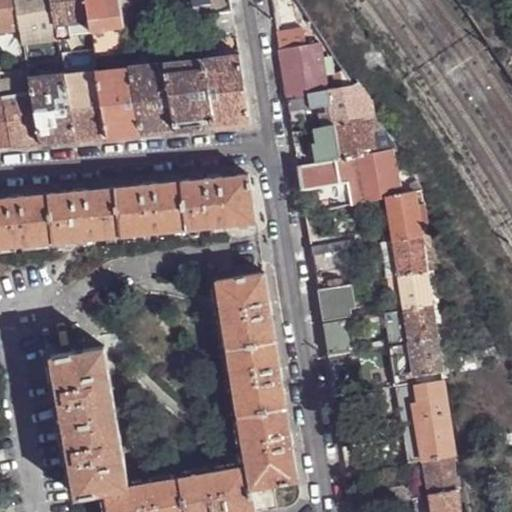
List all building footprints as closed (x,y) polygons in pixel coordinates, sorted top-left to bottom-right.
[(0,0),(0,32),(0,33),(20,30),(14,0),(0,0)] [(24,49),(58,44),(56,28),(50,0),(14,0),(20,30),(23,44),(24,49)] [(90,32),(84,0),(50,0),(56,28),(58,44),(71,41),(71,37),(90,32)] [(130,65),(124,29),(120,9),(118,0),(84,0),(90,32),(97,71),(130,65)] [(118,0),(120,9),(193,1),(193,0),(118,0)] [(203,15),(232,12),(230,0),(193,0),(193,1),(196,16),(203,15)] [(234,23),(232,12),(203,15),(206,26),(234,23)] [(277,33),(280,50),(324,42),(314,28),(277,33)] [(2,46),(23,44),(20,30),(0,33),(2,46)] [(285,83),(288,99),(308,95),(332,91),(324,42),(280,50),(285,83)] [(245,90),(239,55),(202,59),(214,127),(231,125),(250,123),(245,90)] [(194,129),(214,127),(202,59),(165,62),(177,131),(194,129)] [(159,133),(177,131),(165,62),(130,65),(142,134),(159,133)] [(124,136),(142,134),(130,65),(97,71),(109,138),(124,136)] [(94,139),(109,138),(97,71),(64,75),(76,141),(94,139)] [(56,143),(76,141),(64,75),(29,78),(32,93),(42,144),(56,143)] [(0,98),(4,97),(32,93),(29,78),(0,83),(0,98)] [(333,121),(333,125),(360,120),(355,88),(355,87),(353,87),(332,91),(308,95),(310,109),(330,106),(333,121)] [(32,145),(42,144),(32,93),(4,97),(14,147),(32,145)] [(0,148),(14,147),(4,97),(0,98),(0,148)] [(336,140),(340,160),(375,154),(371,133),(382,131),(374,118),(360,120),(333,125),(326,127),(313,129),(315,144),(336,140)] [(296,152),(299,166),(315,164),(313,150),(296,152)] [(349,191),(352,204),(388,197),(402,194),(391,152),(375,154),(340,160),(315,164),(299,166),(301,181),(303,191),(341,185),(348,183),(349,191)] [(210,177),(181,180),(186,230),(255,222),(248,173),(235,174),(210,177)] [(168,181),(114,187),(119,236),(186,230),(181,180),(168,181)] [(96,188),(47,193),(52,243),(119,236),(114,187),(96,188)] [(425,203),(423,203),(420,190),(402,194),(388,197),(395,241),(422,237),(421,228),(428,228),(425,203)] [(0,198),(0,248),(52,243),(47,193),(0,198)] [(421,228),(422,237),(429,235),(428,228),(421,228)] [(422,237),(395,241),(383,243),(389,279),(433,272),(431,253),(429,235),(422,237)] [(353,240),(312,247),(313,256),(355,248),(353,240)] [(216,279),(227,347),(275,340),(266,280),(264,272),(216,279)] [(433,272),(389,279),(392,300),(403,298),(405,311),(438,306),(433,272)] [(322,312),(324,323),(333,322),(351,319),(350,312),(355,311),(351,284),(342,286),(331,287),(328,288),(324,288),(318,289),(322,312)] [(438,306),(405,311),(411,345),(443,341),(438,306)] [(324,323),(325,332),(334,330),(333,322),(324,323)] [(275,340),(227,347),(239,413),(286,405),(278,357),(275,340)] [(443,341),(411,345),(415,378),(442,374),(448,373),(443,341)] [(345,347),(346,354),(352,353),(370,350),(370,344),(345,347)] [(50,354),(63,426),(116,417),(103,345),(50,354)] [(399,347),(405,386),(414,385),(416,384),(415,378),(411,345),(399,347)] [(329,356),(331,369),(354,365),(352,353),(346,354),(329,356)] [(453,456),(455,456),(461,456),(460,446),(454,446),(443,381),(419,384),(421,402),(416,403),(419,420),(402,424),(409,465),(413,464),(425,461),(453,456)] [(334,389),(336,396),(357,393),(356,386),(334,389)] [(397,398),(396,388),(388,389),(390,399),(397,398)] [(254,511),(251,490),(298,481),(294,451),(286,405),(239,413),(247,465),(179,477),(184,511),(254,511)] [(184,511),(179,477),(128,486),(116,417),(63,426),(75,498),(104,492),(107,511),(184,511)] [(425,461),(431,496),(459,491),(453,456),(425,461)] [(346,460),(349,475),(356,474),(353,459),(346,460)] [(418,489),(419,499),(431,496),(425,461),(413,464),(418,489)] [(349,475),(350,485),(367,481),(365,473),(356,474),(349,475)] [(381,489),(384,505),(413,500),(419,499),(418,489),(408,489),(403,485),(381,489)] [(431,496),(433,511),(462,511),(459,491),(431,496)] [(413,500),(415,511),(433,511),(431,496),(419,499),(413,500)]
